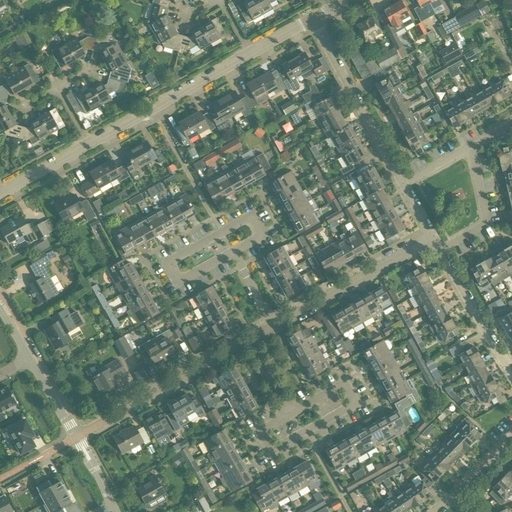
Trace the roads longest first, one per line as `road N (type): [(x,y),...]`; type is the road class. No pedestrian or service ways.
road 1 (residential): [(76,437),(248,341)]
road 2 (tertiary): [(88,143),(250,53)]
road 3 (residential): [(402,182),(314,19)]
road 4 (residential): [(275,325),(433,237)]
road 5 (residential): [(232,252),(256,232),(246,220),(221,232),(173,259),(176,276),(186,277)]
road 6 (residential): [(511,372),(439,249)]
road 7 (residential): [(305,431),(354,403),(343,384),(289,415)]
road 8 (residential): [(439,249),(486,222),(470,146)]
